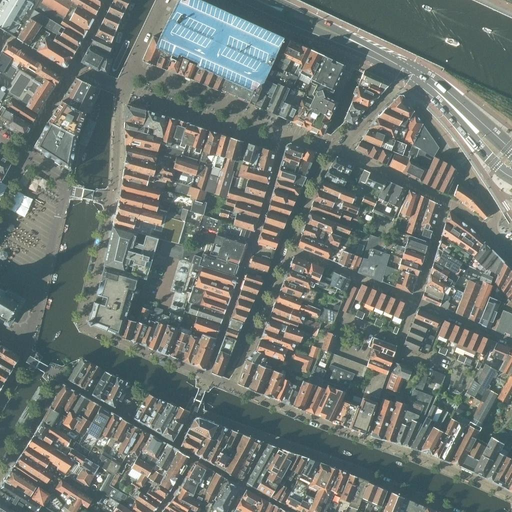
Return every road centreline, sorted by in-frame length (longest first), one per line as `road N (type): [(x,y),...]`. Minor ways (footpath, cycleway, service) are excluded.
road 1 (residential): [(205,378),(511,498)]
road 2 (residential): [(446,511),(193,412),(205,378)]
road 3 (residential): [(111,198),(81,327),(205,378)]
road 4 (tertiary): [(229,0),(404,78)]
road 5 (residential): [(404,78),(412,101),(493,210),(488,231)]
road 6 (tertiary): [(413,68),(273,0)]
road 7 (tertiary): [(404,78),(511,179)]
road 8 (residential): [(129,69),(259,121)]
road 9 (residential): [(416,303),(291,250)]
road 10 (tertiary): [(511,154),(413,68)]
